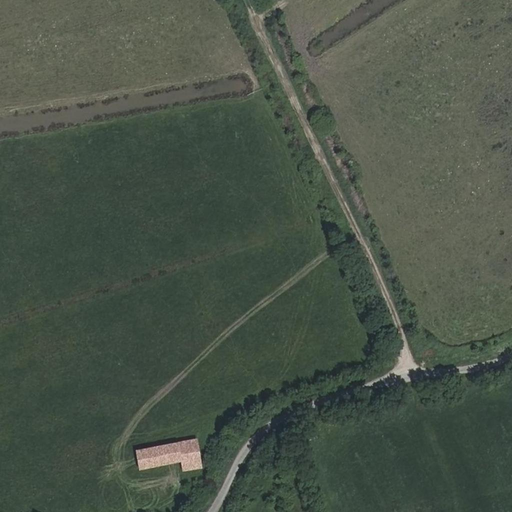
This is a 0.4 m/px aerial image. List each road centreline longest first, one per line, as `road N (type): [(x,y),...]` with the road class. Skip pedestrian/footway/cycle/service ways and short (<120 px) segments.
road 1 (track): [(242,0),(387,289),(410,372)]
road 2 (unclassified): [(214,511),(248,444),(277,420),(410,372)]
